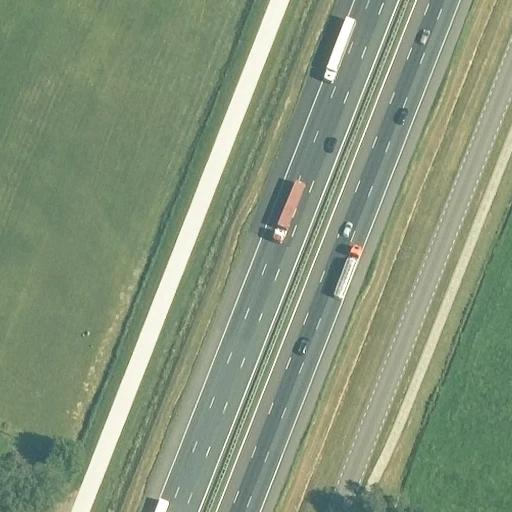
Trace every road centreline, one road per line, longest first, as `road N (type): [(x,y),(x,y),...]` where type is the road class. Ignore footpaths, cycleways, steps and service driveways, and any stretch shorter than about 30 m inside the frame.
road 1 (motorway): [(244,511),(444,0)]
road 2 (motorway): [(378,0),(178,511)]
road 3 (unclassified): [(80,511),(279,0)]
road 4 (unclassified): [(338,511),(511,66)]
